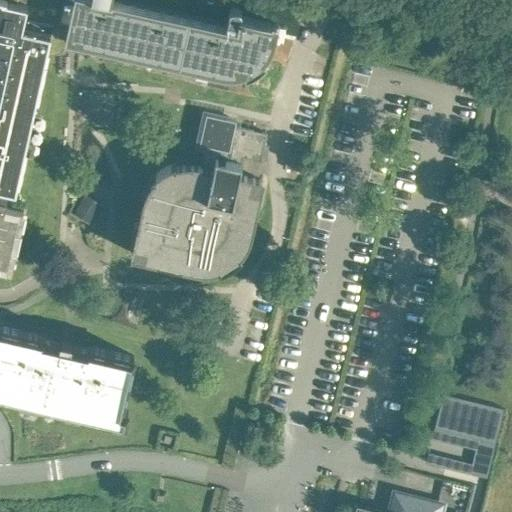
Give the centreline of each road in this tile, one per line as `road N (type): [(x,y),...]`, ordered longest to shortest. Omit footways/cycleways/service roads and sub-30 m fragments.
road 1 (unclassified): [(310,0),(273,154),(278,231),(269,261),(245,291),(229,353)]
road 2 (unclassified): [(276,484),(126,460),(0,474)]
